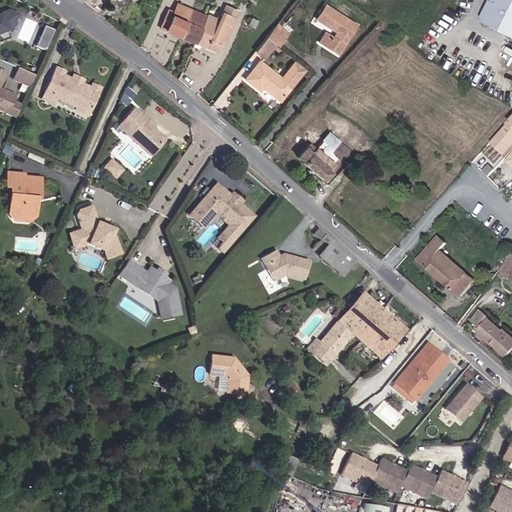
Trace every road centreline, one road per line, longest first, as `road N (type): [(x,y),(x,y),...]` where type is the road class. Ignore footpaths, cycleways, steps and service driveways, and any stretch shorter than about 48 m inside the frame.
road 1 (tertiary): [(511,380),(223,127),(63,0)]
road 2 (unknown): [(434,312),(335,422),(307,427),(285,414)]
road 3 (unknown): [(385,269),(463,190),(511,221)]
road 4 (unknown): [(509,378),(476,446),(384,448)]
